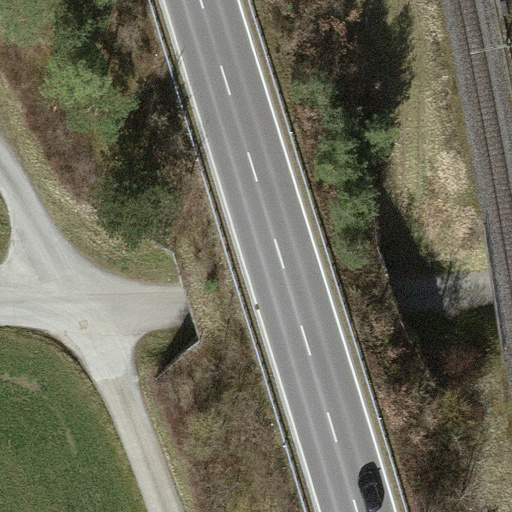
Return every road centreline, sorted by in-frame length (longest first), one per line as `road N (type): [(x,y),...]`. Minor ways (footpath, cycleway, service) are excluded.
road 1 (secondary): [(203,0),(358,511)]
road 2 (track): [(79,307),(511,287)]
road 3 (track): [(165,511),(79,307)]
road 4 (track): [(0,161),(79,307)]
